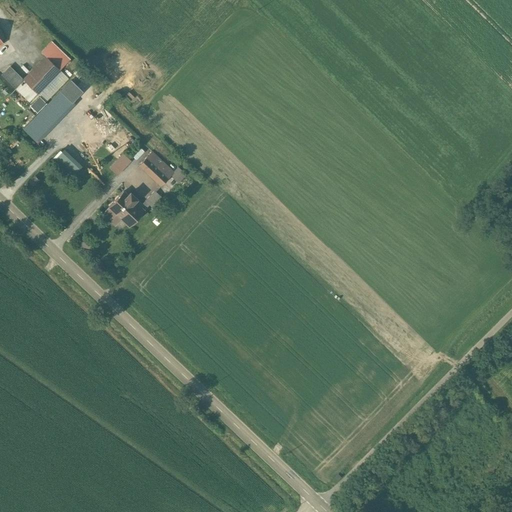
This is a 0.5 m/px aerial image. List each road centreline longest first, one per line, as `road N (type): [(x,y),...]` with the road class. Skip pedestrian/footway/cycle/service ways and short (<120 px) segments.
road 1 (tertiary): [(314,502),(0,201)]
road 2 (unclassified): [(314,502),(511,314)]
